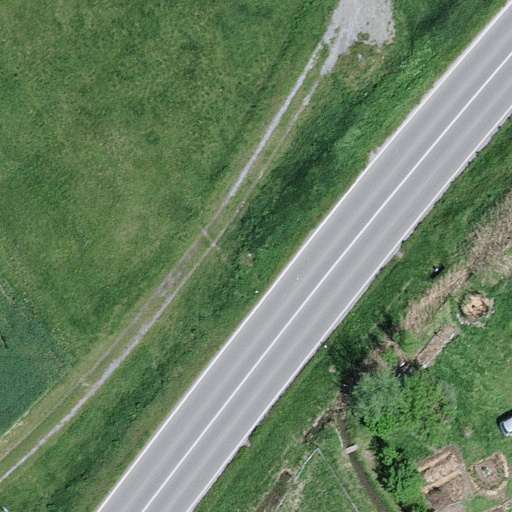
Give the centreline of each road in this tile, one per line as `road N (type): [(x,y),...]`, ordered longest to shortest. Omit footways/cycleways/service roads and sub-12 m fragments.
road 1 (track): [(351,0),(244,186),(107,393),(0,498)]
road 2 (tertiary): [(142,511),(511,53)]
